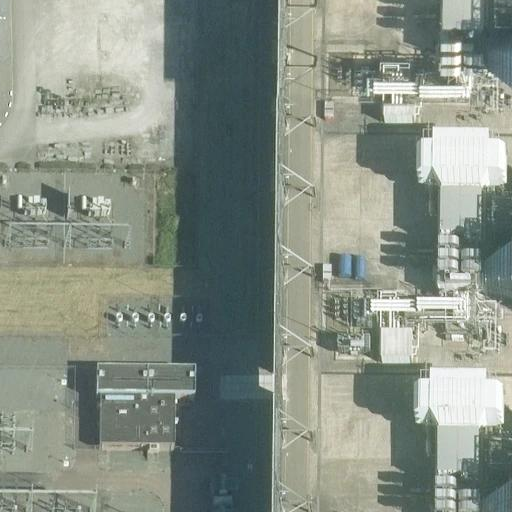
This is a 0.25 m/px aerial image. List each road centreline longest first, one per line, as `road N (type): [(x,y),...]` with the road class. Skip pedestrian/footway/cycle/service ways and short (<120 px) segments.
road 1 (unknown): [(301,139),(511,142)]
road 2 (unknown): [(0,136),(24,105),(27,0)]
